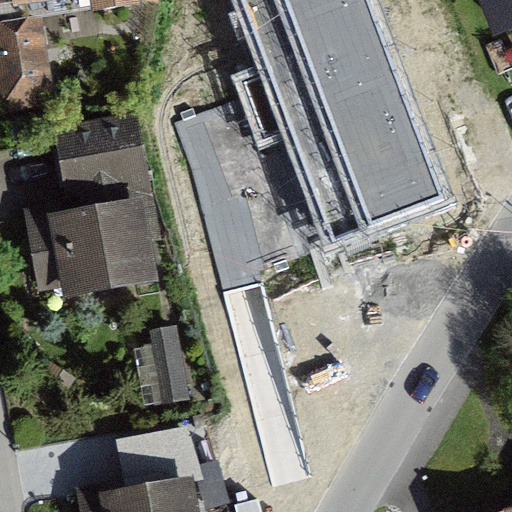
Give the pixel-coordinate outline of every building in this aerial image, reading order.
[(12,0),(14,10),(79,0),(88,0),(92,16),(142,10),(142,3),(159,3),(159,0),(12,0)] [(228,0),(324,252),(456,203),(399,45),(381,0),(228,0)] [(511,0),(477,0),(495,43),(511,35),(511,0)] [(42,19),(0,26),(0,102),(8,101),(10,116),(58,108),(42,19)] [(52,129),(65,201),(22,209),(37,294),(62,289),(64,304),(159,286),(151,244),(160,242),(137,113),(52,129)] [(191,401),(178,326),(150,331),(152,346),(134,349),(144,409),(191,401)] [(108,496),(106,482),(74,487),(78,511),(200,511),(194,480),(108,496)]
